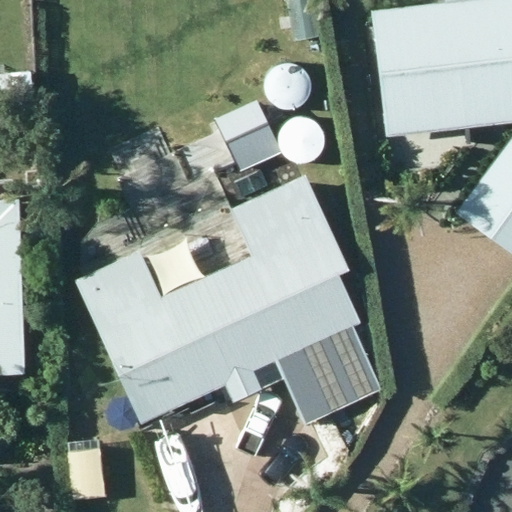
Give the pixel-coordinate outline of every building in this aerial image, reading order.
[(287,0),(293,41),(321,37),(315,0),(287,0)] [(511,0),(470,0),(369,13),(385,138),(511,122),(511,0)] [(119,26),(90,34),(94,50),(123,42),(119,26)] [(256,100),(210,116),(227,163),(273,146),(256,100)] [(511,142),(460,215),(511,252),(511,142)] [(139,248),(69,281),(138,426),(221,387),(230,404),(262,390),(253,370),(274,360),(304,426),(381,389),(352,328),(358,325),(334,273),(347,266),(303,172),(224,208),(245,254),(160,293),(139,248)] [(14,199),(0,200),(0,371),(22,371),(14,199)] [(96,222),(80,225),(70,238),(72,254),(85,263),(101,260),(111,247),(108,233),(96,222)] [(104,439),(63,439),(64,498),(105,497),(104,439)]
